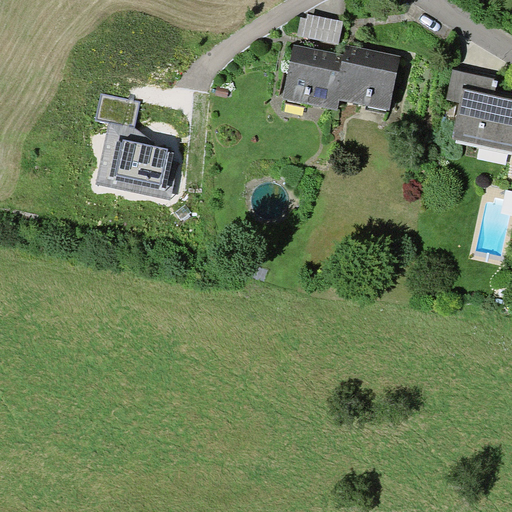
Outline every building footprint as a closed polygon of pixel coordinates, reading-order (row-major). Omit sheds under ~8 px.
[(343,21),(308,13),(307,18),(300,17),(296,35),(338,44),(343,21)] [(334,99),(340,100),(390,110),(401,56),(346,44),(344,55),(334,99)] [(334,99),(344,55),(294,45),(284,98),(338,110),(340,100),(334,99)] [(453,138),(511,151),(511,93),(496,89),(498,79),(453,69),(447,99),(460,102),(453,138)] [(140,102),(102,95),(98,120),(135,127),(140,102)] [(168,149),(124,139),(117,175),(162,185),(168,149)]
